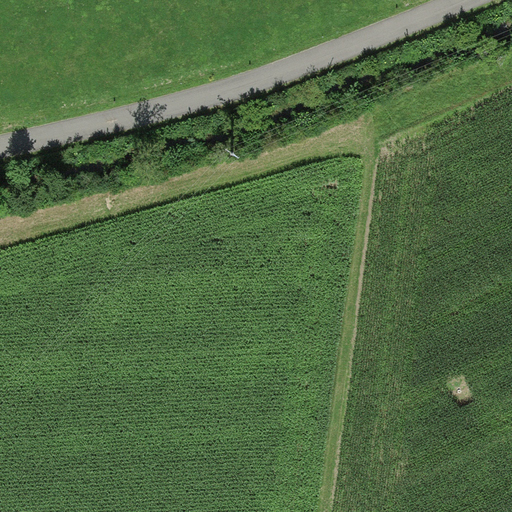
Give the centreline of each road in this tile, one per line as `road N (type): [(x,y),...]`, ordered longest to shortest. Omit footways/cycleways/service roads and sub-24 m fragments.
road 1 (unclassified): [(0,148),(295,70),(460,0)]
road 2 (track): [(354,179),(321,511)]
